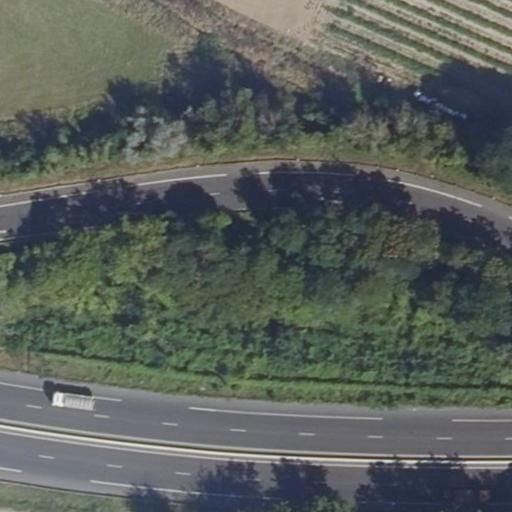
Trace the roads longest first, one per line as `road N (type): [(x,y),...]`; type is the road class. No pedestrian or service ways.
road 1 (trunk): [(511,233),(400,194),(323,186),(176,195),(0,223)]
road 2 (trunk): [(0,449),(290,480),(511,483)]
road 3 (trunk): [(511,437),(349,435),(0,403)]
